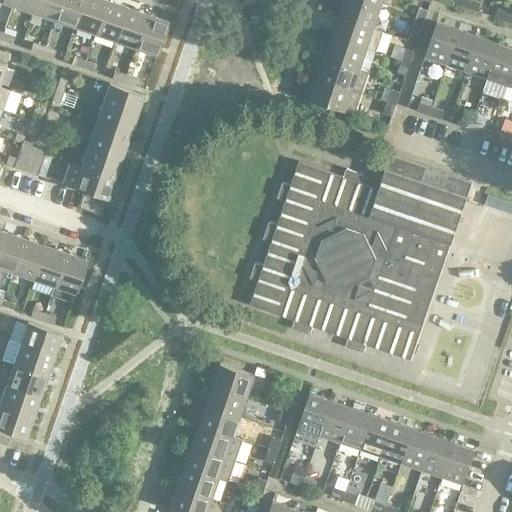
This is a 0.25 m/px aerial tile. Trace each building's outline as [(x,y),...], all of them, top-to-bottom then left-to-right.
[(12,0),(11,5),(31,12),(35,0),(12,0)] [(35,0),(31,12),(52,19),(58,0),(35,0)] [(58,0),(52,19),(72,26),(81,0),(58,0)] [(81,0),(72,26),(93,33),(104,0),(81,0)] [(108,0),(108,1),(105,0),(104,0),(93,33),(113,40),(125,7),(112,2),(109,0),(108,0)] [(380,8),(357,0),(344,0),(339,16),(373,28),(380,8)] [(480,3),(472,0),(467,0),(465,7),(477,11),(480,3)] [(137,11),(125,7),(113,40),(134,47),(145,14),(141,12),(141,11),(137,11)] [(419,7),(415,19),(423,22),(427,10),(419,7)] [(497,8),(494,17),(506,21),(509,12),(497,8)] [(149,15),(145,14),(134,47),(155,54),(167,21),(153,16),(150,14),(149,15)] [(382,31),(373,28),(339,16),(332,37),(366,48),(375,52),(382,31)] [(423,22),(415,19),(411,32),(419,34),(423,22)] [(458,30),(436,22),(424,56),(446,64),(458,30)] [(478,37),(458,30),(446,64),(466,71),(478,37)] [(13,36),(2,32),(0,37),(0,39),(11,43),(13,36)] [(366,48),(332,37),(325,57),(359,69),(366,48)] [(498,44),(478,37),(466,71),(487,78),(498,44)] [(31,42),(29,50),(40,53),(43,46),(31,42)] [(511,70),(511,48),(498,44),(487,78),(507,85),(511,70)] [(54,50),(43,46),(40,53),(52,57),(54,50)] [(405,48),(401,60),(409,63),(413,51),(405,48)] [(0,87),(8,90),(16,67),(5,63),(8,53),(0,50),(0,87)] [(72,56),(70,64),(81,67),(84,60),(72,56)] [(368,72),(359,69),(325,57),(318,78),(361,92),(368,72)] [(95,64),(84,60),(81,67),(92,71),(95,64)] [(409,63),(401,60),(397,72),(405,75),(409,63)] [(46,70),(42,81),(51,84),(54,73),(46,70)] [(113,70),(111,78),(122,81),(124,74),(113,70)] [(136,78),(124,74),(122,81),(133,85),(136,78)] [(66,80),(58,77),(55,89),(62,91),(66,80)] [(361,92),(318,78),(310,99),(354,114),(361,92)] [(141,95),(108,83),(101,104),(134,116),(138,104),(141,100),(140,99),(141,95)] [(8,90),(0,87),(0,110),(1,110),(8,90)] [(62,91),(55,89),(51,100),(58,103),(62,91)] [(391,89),(387,101),(395,104),(399,92),(391,89)] [(395,104),(387,101),(383,113),(391,116),(395,104)] [(419,102),(416,111),(428,115),(431,106),(419,102)] [(134,116),(101,104),(94,125),(127,136),(128,133),(130,133),(130,128),(134,116)] [(443,110),(431,106),(428,115),(440,119),(443,110)] [(34,109),(30,120),(38,123),(42,111),(34,109)] [(460,116),(457,125),(469,129),(472,120),(460,116)] [(52,121),(45,118),(41,130),(48,132),(52,121)] [(38,123),(30,120),(26,132),(34,134),(38,123)] [(484,124),(472,120),(469,129),(481,133),(484,124)] [(127,136),(94,125),(87,145),(120,157),(124,144),(127,141),(126,140),(127,136)] [(48,132),(41,130),(37,141),(44,144),(48,132)] [(511,133),(501,130),(498,139),(510,143),(511,137),(511,133)] [(21,143),(13,167),(24,171),(32,147),(21,143)] [(120,157),(87,145),(80,166),(113,177),(114,173),(116,173),(116,169),(120,157)] [(44,151),(32,147),(24,171),(36,175),(44,151)] [(425,167),(390,155),(378,188),(361,182),(364,175),(346,169),(343,177),(298,161),(290,185),(282,182),(277,198),(285,201),(277,224),(269,221),(263,239),(271,242),(263,265),(255,262),(249,278),(257,281),(249,304),(294,320),(291,328),(309,334),(312,326),(347,338),(345,346),(363,352),(365,344),(410,360),(450,244),(467,196),(443,188),(421,180),(425,167)] [(61,183),(72,187),(106,199),(110,185),(113,182),(112,181),(113,177),(80,166),(68,162),(61,183)] [(448,175),(425,167),(421,180),(443,188),(448,175)] [(471,183),(448,175),(443,188),(467,196),(471,183)] [(105,201),(81,193),(76,207),(100,215),(105,201)] [(15,235),(2,231),(0,237),(0,267),(11,272),(23,238),(19,237),(19,235),(15,235)] [(27,239),(23,238),(11,272),(32,278),(43,245),(31,241),(28,238),(27,239)] [(56,249),(43,245),(32,278),(52,286),(64,252),(60,251),(60,249),(56,249)] [(67,253),(64,252),(52,286),(74,293),(85,259),(72,255),(68,252),(67,253)] [(13,302),(2,298),(0,303),(0,306),(11,310),(13,302)] [(31,309),(29,316),(40,320),(43,312),(31,309)] [(54,316),(43,312),(40,320),(51,324),(54,316)] [(60,333),(26,321),(19,343),(52,354),(57,342),(59,339),(58,338),(60,333)] [(0,359),(12,363),(45,375),(47,371),(48,371),(48,367),(52,354),(19,343),(7,339),(0,359)] [(45,375),(12,363),(5,384),(38,395),(43,383),(45,380),(44,379),(45,375)] [(220,363),(213,384),(247,396),(254,374),(220,363)] [(38,395),(5,384),(0,398),(0,404),(31,416),(33,412),(34,412),(34,408),(38,395)] [(247,396),(213,384),(206,405),(240,416),(247,396)] [(331,400),(309,393),(293,438),(315,446),(319,434),(331,400)] [(286,396),(282,408),(290,411),(295,399),(286,396)] [(351,407),(331,400),(319,434),(339,442),(351,407)] [(31,416),(0,404),(0,428),(24,437),(29,424),(31,421),(30,419),(31,416)] [(240,416),(206,405),(199,425),(233,437),(240,416)] [(372,414),(351,407),(339,442),(360,448),(372,414)] [(290,411),(282,408),(278,420),(286,423),(290,411)] [(392,421),(372,414),(360,448),(380,455),(392,421)] [(412,428),(392,421),(380,455),(401,462),(412,428)] [(242,440),(233,437),(199,425),(192,446),(235,460),(242,440)] [(433,435),(412,428),(401,462),(421,469),(433,435)] [(453,442),(433,435),(421,469),(442,476),(453,442)] [(272,437),(268,449),(276,452),(281,440),(272,437)] [(475,450),(453,442),(442,476),(463,484),(475,450)] [(235,460),(192,446),(185,466),(219,478),(228,481),(235,460)] [(276,452),(268,449),(264,461),(272,464),(276,452)] [(219,478),(185,466),(178,486),(212,498),(219,478)] [(292,473),(289,482),(301,486),(304,477),(292,473)] [(258,477),(254,489),(263,492),(267,480),(258,477)] [(316,481),(304,477),(301,486),(313,490),(316,481)] [(380,482),(374,501),(386,505),(392,486),(380,482)] [(207,511),(212,498),(178,486),(170,508),(182,511),(207,511)] [(333,487),(330,496),(342,500),(345,491),(333,487)] [(263,492),(254,489),(250,502),(258,505),(263,492)] [(357,495),(345,491),(342,500),(354,504),(357,495)] [(268,511),(292,511),(294,508),(272,501),(268,511)] [(374,501),(371,510),(378,511),(383,511),(386,505),(374,501)]
